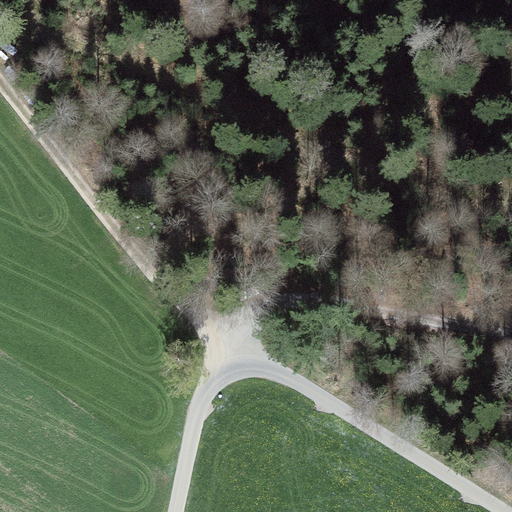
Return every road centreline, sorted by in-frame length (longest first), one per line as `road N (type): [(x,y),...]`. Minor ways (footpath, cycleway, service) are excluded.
road 1 (track): [(0,74),(227,364),(253,317),(283,300),(313,298),(511,336)]
road 2 (track): [(0,4),(322,154),(425,191),(511,209)]
road 3 (track): [(503,511),(263,360),(227,364),(210,380),(171,511)]
